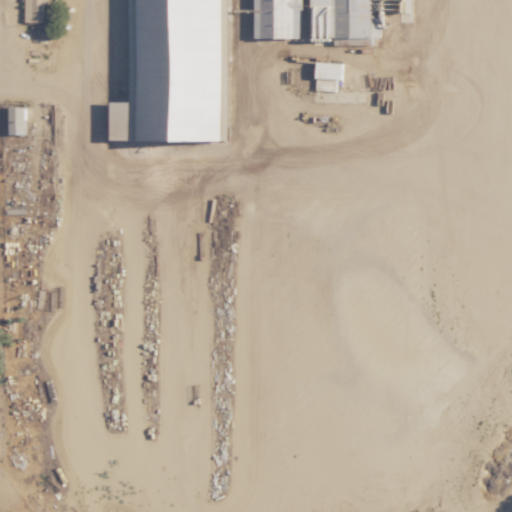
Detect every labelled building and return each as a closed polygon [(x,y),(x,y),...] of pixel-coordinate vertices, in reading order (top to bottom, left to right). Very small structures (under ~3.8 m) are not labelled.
[(47,4),(46,0),(24,0),(24,22),(41,22),(41,4),(47,4)] [(300,0),(255,0),(256,38),(301,37),(300,0)] [(311,0),(312,37),(366,37),(366,19),(372,19),(372,0),(311,0)] [(336,79),(342,79),(342,63),(316,62),(315,89),(336,89),(336,79)] [(8,134),(25,135),(25,107),(9,106),(8,134)]
